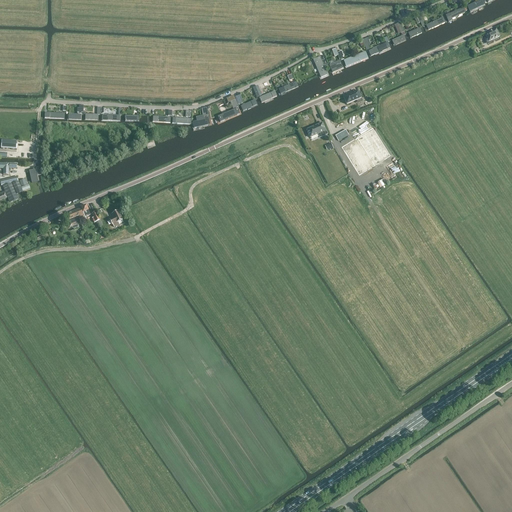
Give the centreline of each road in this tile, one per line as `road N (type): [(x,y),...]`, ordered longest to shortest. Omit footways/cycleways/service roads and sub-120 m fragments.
road 1 (unclassified): [(0,246),(511,17)]
road 2 (unclassified): [(40,111),(49,100),(193,108),(445,0)]
road 3 (track): [(0,272),(39,252),(135,237),(191,205),(195,183),(285,144),(307,158)]
road 4 (primary): [(285,511),(511,355)]
road 5 (unclassified): [(325,511),(511,383)]
